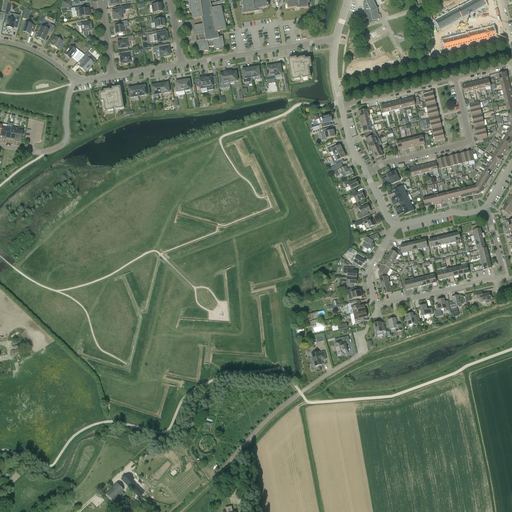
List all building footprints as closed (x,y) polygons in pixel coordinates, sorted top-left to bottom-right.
[(189,0),(190,2),(190,3),(190,5),(190,6),(190,8),(190,9),(190,10),(191,12),(192,13),(192,15),(193,19),(202,18),(203,24),(194,26),(196,36),(198,35),(199,41),(197,41),(199,52),(208,50),(209,50),(209,47),(214,47),(215,49),(216,49),(219,48),(224,47),(223,40),(223,37),(219,37),(218,34),(218,32),(226,30),(225,26),(225,25),(226,24),(226,23),(226,20),(225,18),(225,17),(224,15),(223,12),(222,12),(221,7),(212,9),(212,6),(228,2),(228,3),(233,2),(232,1),(234,0),(242,0),(245,14),(254,13),(259,12),(259,10),(260,9),(262,9),(268,7),(267,6),(265,0),(286,0),(287,3),(288,9),(293,8),(294,8),(295,8),(297,8),(297,9),(299,9),(309,8),(307,0),(225,0),(211,4),(210,1),(213,0),(189,0)] [(365,15),(362,16),(363,21),(363,24),(363,25),(370,24),(373,23),(377,22),(376,20),(379,20),(379,19),(381,19),(380,15),(378,15),(377,9),(373,0),(365,0),(366,2),(363,4),(365,15)] [(476,0),(474,0),(472,1),(476,10),(481,7),(476,0)] [(150,6),(151,5),(153,13),(163,11),(161,4),(158,4),(157,3),(157,1),(149,2),(150,6)] [(472,1),(467,4),(472,12),(476,10),(472,1)] [(7,2),(3,23),(6,24),(6,27),(13,29),(14,23),(18,24),(20,17),(15,16),(15,19),(8,18),(8,15),(9,15),(9,14),(11,3),(7,2)] [(467,4),(463,6),(467,14),(472,12),(467,4)] [(113,16),(112,16),(112,19),(113,19),(113,20),(117,19),(117,20),(123,19),(122,15),(125,14),(124,11),(128,10),(128,6),(120,7),(121,10),(116,11),(112,12),(113,16)] [(463,6),(458,9),(462,16),(462,17),(467,14),(463,6)] [(83,7),(75,8),(75,12),(76,11),(77,16),(78,18),(79,17),(79,18),(83,17),(84,18),(86,18),(87,17),(89,16),(88,9),(83,10),(83,7)] [(458,8),(453,10),(458,18),(462,16),(458,9),(458,8)] [(25,9),(22,18),(27,20),(30,11),(25,9)] [(453,10),(449,13),(453,21),(458,18),(453,10)] [(449,13),(444,15),(448,23),(453,21),(449,13)] [(444,15),(440,17),(444,26),(448,23),(444,15)] [(159,17),(151,18),(151,24),(154,23),(155,28),(158,27),(159,28),(161,28),(162,27),(165,26),(164,19),(159,20),(159,17)] [(440,17),(435,20),(439,28),(444,26),(440,17)] [(81,27),(82,33),(83,32),(84,37),(86,38),(89,38),(88,32),(92,31),(92,30),(92,29),(92,27),(91,27),(91,23),(87,24),(87,20),(72,23),(73,26),(77,26),(79,27),(81,27)] [(115,30),(114,30),(115,33),(116,33),(116,34),(126,32),(126,28),(128,28),(127,21),(120,22),(121,26),(117,26),(114,27),(115,30)] [(30,31),(34,32),(36,26),(25,23),(22,32),(30,34),(30,31)] [(49,30),(48,30),(48,29),(47,28),(47,27),(46,27),(45,26),(44,26),(43,27),(42,27),(37,37),(44,41),(48,32),(51,33),(55,27),(51,25),(49,30)] [(312,39),(312,37),(310,28),(300,30),(302,38),(306,37),(307,39),(312,39)] [(162,30),(152,32),(154,43),(158,42),(158,43),(168,41),(167,36),(166,34),(166,33),(165,33),(162,34),(162,30)] [(118,49),(128,48),(132,47),(131,42),(134,41),(133,36),(121,38),(122,41),(117,42),(117,43),(117,47),(118,47),(118,49)] [(62,41),(56,37),(51,45),(57,49),(61,44),(63,46),(66,40),(64,39),(62,41)] [(154,47),(152,47),(153,54),(155,53),(156,54),(159,54),(160,57),(163,57),(164,58),(166,57),(167,56),(170,56),(170,55),(170,54),(170,52),(169,52),(169,48),(163,49),(162,46),(158,46),(154,47)] [(74,59),(80,52),(74,47),(72,47),(71,48),(70,47),(64,54),(70,59),(72,57),(74,59)] [(120,60),(119,61),(120,63),(121,63),(121,64),(124,64),(125,64),(127,64),(128,63),(131,62),(130,59),(131,58),(131,57),(133,57),(132,51),(124,52),(124,55),(119,56),(120,60)] [(81,65),(79,67),(85,72),(87,70),(88,71),(89,71),(91,69),(91,68),(90,67),(93,63),(95,61),(90,56),(87,53),(84,55),(82,58),(85,61),(81,65)] [(308,67),(311,67),(310,61),(308,62),(308,60),(305,60),(305,58),(297,60),(297,59),(291,60),(291,62),(289,62),(292,78),(294,78),(295,80),(308,78),(308,76),(310,75),(308,67)] [(276,64),(273,65),(275,76),(282,75),(280,65),(277,65),(276,64)] [(275,79),(275,76),(273,65),(270,65),(270,67),(266,67),(267,70),(264,70),(266,81),(275,79)] [(261,80),(260,76),(259,67),(250,68),(252,78),(255,77),(255,81),(261,80)] [(250,82),(249,78),(252,78),(250,68),(242,70),(244,83),(250,82)] [(221,84),(220,84),(220,89),(230,88),(230,84),(229,83),(228,72),(224,73),(225,74),(219,75),(221,84)] [(231,72),(228,72),(229,83),(230,84),(234,84),(234,82),(238,81),(236,72),(231,73),(231,72)] [(208,75),(205,76),(207,88),(207,91),(214,90),(213,87),(213,85),(217,84),(215,77),(212,78),(212,77),(208,77),(208,75)] [(199,80),(196,81),(196,86),(200,85),(200,89),(201,89),(201,92),(207,91),(207,88),(205,76),(202,76),(202,78),(199,79),(199,80)] [(182,80),(185,95),(184,91),(191,90),(189,80),(186,81),(186,79),(182,80)] [(185,95),(182,80),(179,80),(179,82),(176,82),(177,92),(176,92),(176,94),(177,95),(179,96),(185,95)] [(161,94),(160,83),(156,84),(156,85),(151,86),(153,96),(153,95),(154,98),(159,97),(158,95),(161,94)] [(160,83),(161,94),(170,93),(168,83),(163,84),(163,83),(160,83)] [(137,87),(138,97),(147,95),(145,86),(137,87)] [(138,97),(137,87),(128,89),(130,98),(138,97)] [(121,107),(123,107),(121,90),(118,90),(118,88),(113,89),(113,90),(105,92),(105,93),(102,94),(103,96),(100,96),(101,102),(104,102),(106,110),(108,109),(108,111),(122,109),(121,107)] [(423,100),(434,97),(433,91),(423,94),(424,97),(422,97),(423,100)] [(434,97),(423,100),(423,101),(425,101),(426,106),(436,103),(434,97)] [(436,103),(426,106),(427,112),(437,109),(436,103)] [(470,111),(480,109),(479,103),(469,105),(470,111)] [(359,109),(360,111),(358,112),(360,117),(371,114),(370,110),(367,110),(366,110),(365,107),(359,109)] [(437,109),(427,112),(429,118),(439,115),(437,109)] [(472,117),(482,114),(480,109),(470,111),(472,117)] [(473,123),(483,120),(482,114),(472,117),(473,123)] [(320,125),(321,124),(322,128),(329,126),(328,123),(332,122),(331,115),(319,118),(320,125)] [(439,115),(429,118),(430,124),(440,121),(439,115)] [(475,128),(485,126),(483,120),(473,123),(475,128)] [(440,121),(430,124),(432,130),(442,127),(440,121)] [(371,126),(362,128),(364,133),(365,133),(366,136),(375,133),(375,131),(375,130),(374,125),(371,126)] [(476,134),(486,132),(485,126),(475,128),(476,134)] [(442,127),(432,130),(433,136),(443,133),(442,127)] [(327,140),(326,139),(335,137),(334,130),(328,132),(327,128),(320,130),(321,136),(323,141),(327,140)] [(486,132),(476,134),(478,140),(488,138),(486,132)] [(375,133),(366,136),(367,139),(366,139),(368,144),(379,139),(377,134),(376,135),(375,133)] [(443,133),(433,136),(435,142),(445,139),(443,133)] [(503,140),(510,145),(511,141),(511,139),(506,136),(503,140)] [(379,139),(368,144),(370,149),(381,144),(379,139)] [(510,145),(503,140),(500,145),(507,149),(510,145)] [(381,144),(370,149),(373,154),(381,150),(379,146),(381,144)] [(334,155),(343,151),(340,146),(334,148),(333,145),(326,148),(329,154),(333,152),(334,155)] [(497,150),(505,154),(507,149),(500,145),(497,150)] [(383,159),(382,156),(383,156),(381,150),(373,154),(375,159),(376,159),(378,161),(383,159)] [(502,158),(505,154),(497,150),(495,154),(502,159),(502,158)] [(343,151),(334,155),(334,156),(330,157),(332,161),(335,166),(341,163),(340,160),(346,157),(343,151)] [(466,152),(468,162),(474,161),(472,151),(466,152)] [(460,154),(463,164),(468,162),(466,152),(460,154)] [(454,155),(457,165),(463,164),(460,154),(454,155)] [(495,154),(492,159),(499,163),(499,164),(503,159),(502,158),(502,159),(495,154)] [(449,157),(451,167),(457,165),(454,155),(449,157)] [(443,158),(445,168),(451,167),(449,157),(443,158)] [(445,168),(443,158),(437,160),(439,170),(445,168)] [(492,159),(489,163),(496,168),(499,163),(492,159)] [(486,168),(494,172),(496,168),(489,163),(486,168)] [(340,176),(342,175),(344,179),(353,174),(350,168),(345,170),(344,168),(337,170),(340,176)] [(486,168),(483,173),(491,177),(494,172),(486,168)] [(387,170),(388,174),(386,175),(387,177),(381,180),(383,183),(398,176),(395,171),(391,173),(389,169),(387,170)] [(481,177),(488,182),(491,177),(483,173),(481,177)] [(398,176),(383,183),(384,186),(390,183),(391,185),(400,181),(398,176)] [(483,190),(488,182),(481,177),(475,186),(480,193),(483,191),(483,190)] [(356,180),(351,183),(349,180),(344,183),(345,186),(347,188),(350,187),(351,190),(359,186),(356,180)] [(394,190),(387,193),(389,196),(394,194),(395,195),(405,191),(402,186),(398,188),(394,190)] [(480,193),(475,186),(465,189),(467,197),(477,195),(478,195),(480,193)] [(405,191),(395,195),(396,197),(391,200),(392,203),(407,196),(405,191)] [(362,193),(357,195),(356,192),(350,195),(352,199),(354,198),(356,203),(365,199),(362,193)] [(400,205),(409,201),(407,196),(392,203),(393,206),(399,203),(400,205)] [(409,201),(400,205),(401,207),(395,210),(397,213),(411,206),(409,201)] [(359,209),(361,213),(357,214),(360,219),(366,216),(364,214),(370,211),(368,205),(359,209)] [(415,213),(414,211),(415,210),(414,206),(412,207),(411,206),(397,213),(398,216),(403,213),(404,215),(410,213),(411,214),(415,213)] [(511,211),(511,210),(505,206),(502,211),(509,215),(511,211)] [(372,220),(370,217),(363,220),(365,225),(364,225),(367,231),(374,228),(373,226),(375,225),(373,220),(372,220)] [(378,233),(368,238),(366,237),(363,242),(365,242),(362,247),(365,248),(363,251),(366,253),(367,252),(370,254),(374,248),(373,247),(374,245),(372,244),(372,243),(371,242),(372,241),(379,238),(378,233)] [(400,252),(402,252),(402,254),(407,253),(405,245),(400,246),(399,247),(400,252)] [(393,248),(392,251),(391,251),(388,256),(395,260),(398,255),(400,256),(401,255),(399,252),(399,251),(393,248)] [(348,263),(357,268),(359,265),(362,267),(365,262),(361,259),(363,257),(357,253),(358,252),(353,250),(351,253),(354,255),(351,261),(350,260),(348,263)] [(392,265),(395,260),(388,256),(385,261),(392,265)] [(389,270),(392,265),(385,261),(382,266),(389,270)] [(387,274),(389,270),(382,266),(378,273),(380,279),(388,277),(387,274)] [(357,272),(351,272),(351,268),(344,268),(343,274),(348,275),(347,278),(357,278),(357,272)] [(357,278),(347,278),(347,282),(343,281),(342,287),(349,287),(350,284),(356,285),(357,278)] [(354,289),(347,290),(347,294),(348,294),(349,300),(353,299),(362,297),(360,290),(355,292),(354,289)] [(489,293),(482,295),(482,292),(476,294),(477,299),(480,298),(481,302),(491,300),(489,293)] [(461,306),(461,305),(464,305),(464,303),(464,300),(462,299),(460,300),(459,296),(452,297),(453,303),(450,304),(452,311),(451,311),(453,318),(454,317),(459,316),(457,307),(461,306)] [(448,303),(445,304),(444,299),(437,300),(438,304),(435,305),(436,311),(444,309),(444,312),(450,311),(448,303)] [(351,315),(366,311),(364,305),(358,307),(357,304),(351,306),(352,310),(350,310),(351,315)] [(422,317),(430,315),(433,314),(432,308),(427,309),(426,305),(419,307),(422,317)] [(366,311),(351,315),(352,320),(355,319),(356,323),(361,322),(361,319),(367,317),(366,311)] [(417,318),(414,318),(412,313),(405,315),(408,325),(412,324),(412,326),(418,324),(417,318)] [(396,332),(402,330),(401,324),(397,325),(395,318),(388,320),(390,330),(395,328),(396,332)] [(377,336),(383,334),(386,333),(386,332),(384,326),(381,327),(380,322),(374,324),(377,336)] [(335,343),(338,356),(344,355),(344,354),(348,353),(345,344),(350,343),(348,337),(340,339),(341,342),(335,343)] [(319,352),(311,354),(312,358),(312,359),(312,362),(313,362),(315,367),(323,365),(322,361),(326,359),(324,352),(320,353),(319,352)] [(126,474),(121,479),(126,484),(129,482),(132,486),(135,484),(126,474)] [(117,483),(106,494),(113,500),(115,503),(124,494),(122,492),(123,490),(117,483)]
